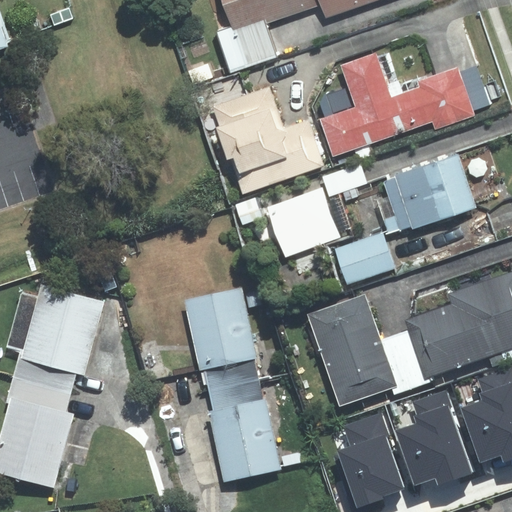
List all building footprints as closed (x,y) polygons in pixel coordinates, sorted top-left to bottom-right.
[(326,0),(230,0),(238,22),(221,28),(235,68),(281,53),(270,19),(326,0)] [(330,0),(335,13),(372,0),(330,0)] [(424,77),(427,84),(398,94),(382,49),(349,61),(364,103),(327,116),(340,152),(438,118),(441,126),(480,112),(463,64),(424,77)] [(207,62),(191,67),(196,79),(211,73),(207,62)] [(273,84),(220,103),(250,190),(330,162),(314,117),(288,126),(273,84)] [(374,142),(358,147),(362,158),(378,152),(374,142)] [(395,192),(382,196),(394,229),(481,200),(465,152),(390,178),(395,192)] [(360,160),(326,171),(334,193),(367,182),(360,160)] [(328,185),(273,205),(292,254),(346,234),(328,185)] [(259,196),(240,203),(245,216),(263,209),(259,196)] [(388,231),(339,248),(350,281),(399,266),(388,231)] [(458,304),(412,320),(415,330),(399,336),(417,387),(439,380),(437,375),(511,349),(511,272),(454,292),(458,304)] [(29,352),(24,351),(18,376),(75,392),(80,372),(89,375),(109,302),(48,285),(29,352)] [(259,359),(262,358),(248,288),(191,300),(204,369),(210,368),(214,388),(263,378),(259,359)] [(262,294),(252,296),(254,307),(264,305),(262,294)] [(371,295),(315,314),(346,406),(396,389),(398,394),(417,388),(399,336),(387,340),(371,295)] [(505,353),(494,358),(497,366),(509,362),(505,353)] [(18,376),(11,400),(16,402),(0,457),(0,470),(59,487),(79,415),(69,412),(75,392),(18,376)] [(214,388),(219,410),(216,410),(230,480),(287,469),(272,399),(268,399),(263,378),(214,388)] [(511,386),(471,401),(486,441),(480,443),(491,473),(511,465),(511,386)] [(443,393),(411,403),(418,421),(448,412),(443,393)] [(408,424),(401,401),(384,406),(392,429),(408,424)] [(286,455),(288,463),(304,461),(302,452),(286,455)]
